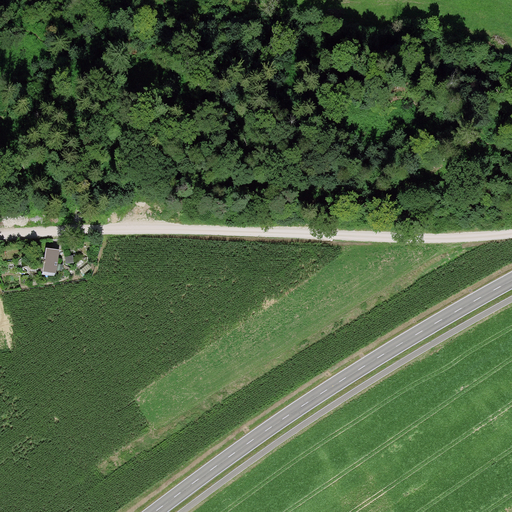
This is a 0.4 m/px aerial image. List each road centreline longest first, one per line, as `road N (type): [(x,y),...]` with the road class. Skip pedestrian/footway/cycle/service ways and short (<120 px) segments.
road 1 (track): [(0,239),(130,228),(433,239),(511,231)]
road 2 (primary): [(511,279),(356,369),(153,511)]
